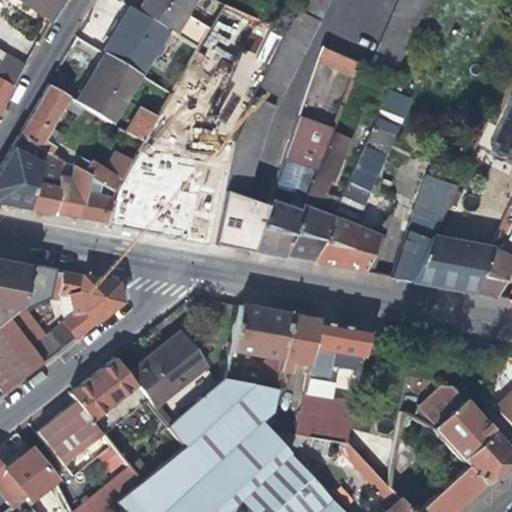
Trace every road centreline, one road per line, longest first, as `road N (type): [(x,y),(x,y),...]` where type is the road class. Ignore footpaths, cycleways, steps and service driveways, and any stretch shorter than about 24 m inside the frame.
road 1 (residential): [(194,264),(511,325)]
road 2 (residential): [(194,264),(0,417)]
road 3 (residential): [(0,230),(194,264)]
road 4 (residential): [(77,0),(0,131)]
